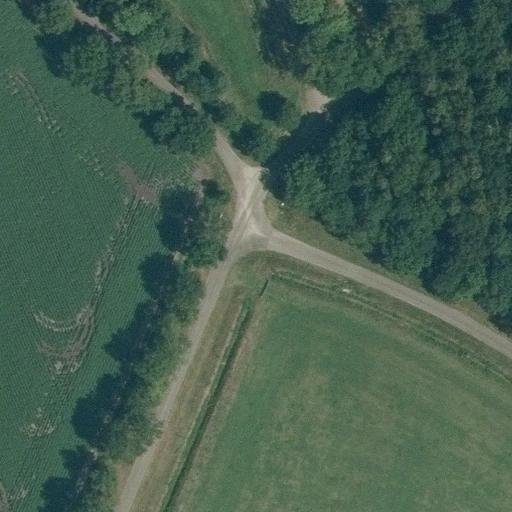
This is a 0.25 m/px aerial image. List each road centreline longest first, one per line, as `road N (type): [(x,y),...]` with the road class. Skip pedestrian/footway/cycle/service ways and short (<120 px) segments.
road 1 (unclassified): [(118,511),(241,227)]
road 2 (unclassified): [(511,352),(419,299),(241,227)]
road 3 (unclassified): [(255,188),(447,0)]
road 4 (unclassified): [(255,188),(211,133),(68,0)]
